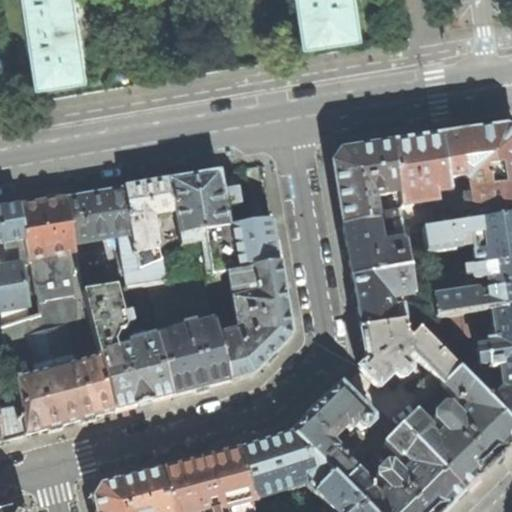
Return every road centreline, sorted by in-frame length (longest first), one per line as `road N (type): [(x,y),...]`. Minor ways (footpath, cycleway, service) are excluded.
road 1 (residential): [(289,119),(322,330),(317,363),(269,406),(46,465)]
road 2 (residential): [(289,119),(0,170)]
road 3 (residential): [(489,88),(289,119)]
